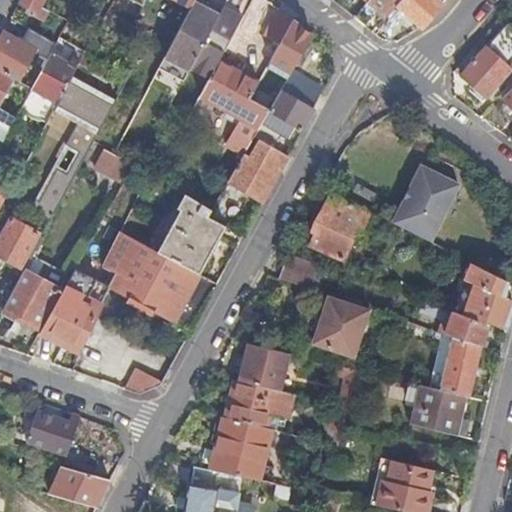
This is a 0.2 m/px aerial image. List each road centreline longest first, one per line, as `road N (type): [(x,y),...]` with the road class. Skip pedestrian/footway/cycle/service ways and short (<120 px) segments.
road 1 (unclassified): [(159,422),(363,53)]
road 2 (residential): [(0,366),(159,422)]
road 3 (unclassified): [(398,81),(511,171)]
road 4 (unclassified): [(482,511),(511,389)]
